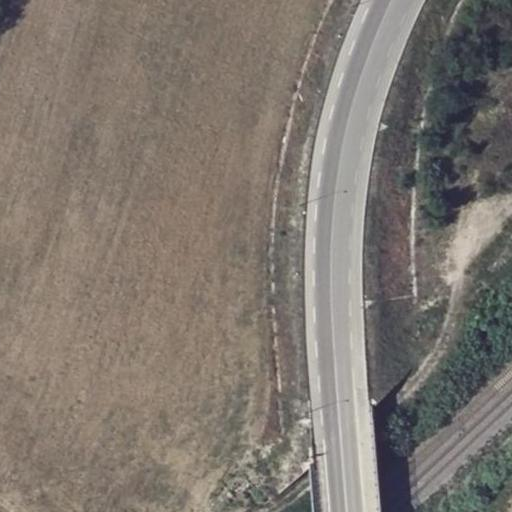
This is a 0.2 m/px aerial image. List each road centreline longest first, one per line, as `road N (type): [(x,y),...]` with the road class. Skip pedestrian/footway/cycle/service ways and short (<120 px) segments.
road 1 (secondary): [(392,0),(340,144),(328,278),(346,511)]
road 2 (track): [(276,511),(303,497),(440,355),(485,227),(511,204)]
